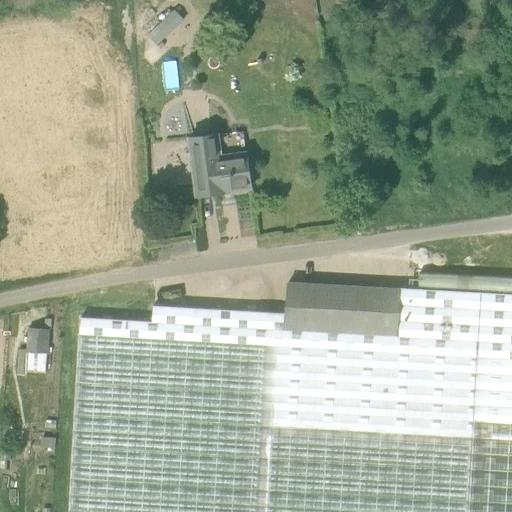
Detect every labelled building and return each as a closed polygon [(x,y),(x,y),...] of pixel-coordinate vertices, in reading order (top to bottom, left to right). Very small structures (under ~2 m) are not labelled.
[(167,17),(148,36),(157,46),(176,27),(167,17)] [(244,131),(189,139),(197,196),(252,189),(244,131)] [(511,511),(511,295),(478,293),(401,289),(401,290),(288,284),(287,300),(286,314),(153,307),(152,327),(80,323),(68,511),(511,511)] [(161,288),(161,303),(185,304),(186,289),(161,288)] [(28,328),(27,350),(19,350),(18,363),(26,363),(26,371),(54,373),(55,352),(49,351),(50,320),(45,319),(45,329),(28,328)]
